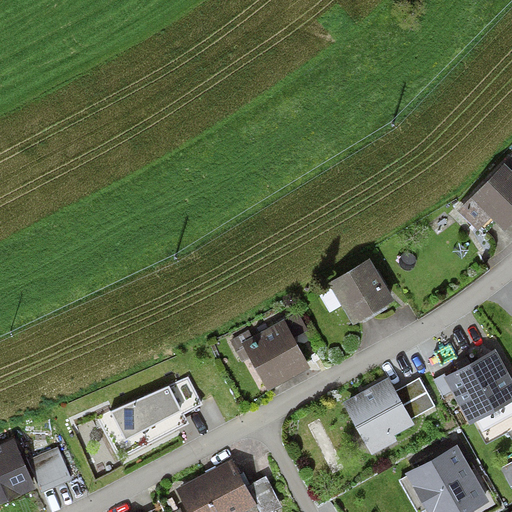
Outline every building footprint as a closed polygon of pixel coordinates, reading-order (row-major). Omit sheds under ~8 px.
[(511,220),(511,175),(505,169),(477,198),(506,226),(511,220)] [(391,300),(369,262),(332,284),(354,322),(391,300)] [(308,368),(283,322),(243,343),(268,389),(308,368)] [(511,402),(511,379),(496,349),(446,376),(472,424),(511,402)] [(395,391),(388,378),(344,402),(373,455),(398,441),(394,435),(414,424),(395,391)] [(419,378),(395,391),(411,419),(435,406),(419,378)] [(187,379),(75,427),(96,477),(123,463),(119,457),(184,422),(180,413),(199,402),(187,379)] [(0,500),(31,488),(12,443),(0,448),(0,500)] [(59,447),(27,459),(40,492),(71,481),(59,447)] [(458,447),(411,473),(432,511),(463,511),(487,499),(458,447)] [(246,487),(232,460),(177,488),(189,511),(244,511),(256,506),(246,487)] [(511,462),(500,469),(510,487),(511,485),(511,462)] [(267,476),(246,487),(256,506),(259,511),(275,511),(283,508),(267,476)]
